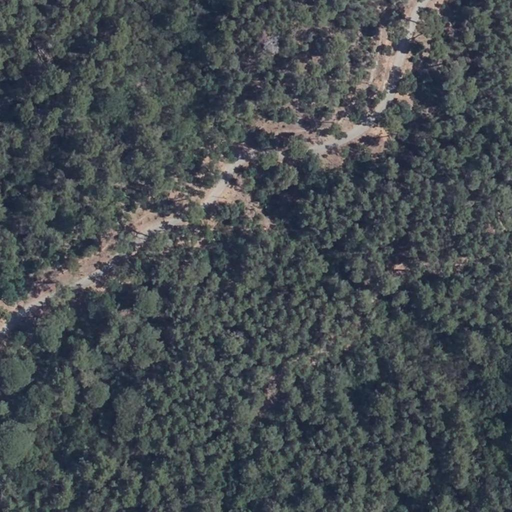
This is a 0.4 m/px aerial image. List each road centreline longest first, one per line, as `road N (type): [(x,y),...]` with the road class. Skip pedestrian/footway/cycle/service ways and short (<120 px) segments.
road 1 (unclassified): [(424,0),(374,118),(338,143),(288,158),(238,159),(211,204),(97,264),(0,337)]
road 2 (track): [(214,511),(240,442),(293,376),(334,349),(399,284),(456,263),(511,213)]
